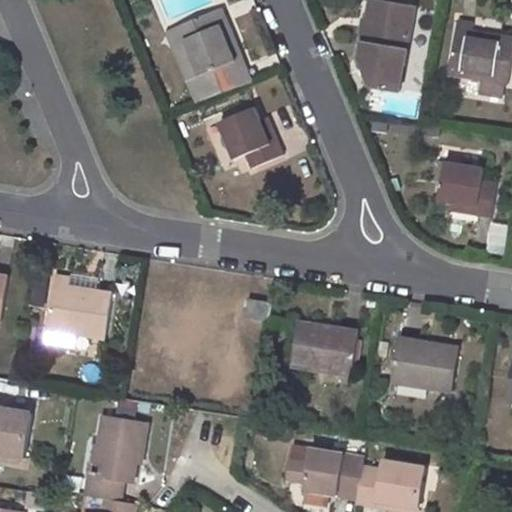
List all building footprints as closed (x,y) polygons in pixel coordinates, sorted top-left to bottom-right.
[(366,26),(360,58),(373,87),(386,90),(391,63),(406,66),(417,6),(381,0),(374,0),(370,27),(366,26)] [(224,7),(191,20),(197,35),(185,40),(174,45),(189,82),(237,62),(230,43),(237,40),(224,7)] [(460,18),(450,74),(483,80),(504,84),(509,85),(510,74),(511,61),(511,38),(500,37),(500,39),(473,34),(475,22),(460,18)] [(191,20),(180,25),(185,40),(197,35),(191,20)] [(401,93),(406,66),(391,63),(386,90),(401,93)] [(483,80),(481,93),(502,97),(504,84),(483,80)] [(257,108),(219,123),(235,160),(248,154),(254,167),(285,154),(271,123),(265,125),(257,108)] [(498,182),(485,179),(487,167),(446,160),(439,200),(459,204),(458,212),(492,217),(498,182)] [(511,225),(493,224),(490,254),(510,255),(511,227),(511,225)] [(56,274),(47,329),(108,339),(114,294),(97,290),(97,294),(70,289),(73,276),(56,274)] [(0,321),(3,322),(10,276),(0,275),(0,321)] [(248,300),(246,317),(270,321),(273,303),(248,300)] [(299,323),(292,365),(354,374),(360,332),(299,323)] [(398,338),(392,380),(454,390),(460,348),(398,338)] [(0,455),(23,459),(29,460),(36,414),(0,408),(0,455)] [(99,464),(97,475),(94,475),(90,498),(107,500),(124,503),(127,482),(137,484),(142,455),(145,456),(151,426),(108,419),(103,448),(108,448),(106,461),(99,464)] [(99,464),(106,461),(108,448),(103,448),(99,447),(94,475),(97,475),(99,464)] [(361,467),(363,456),(310,448),(308,462),(289,459),(286,478),(305,481),(304,489),(329,493),(356,497),(361,467)] [(0,461),(22,465),(23,459),(0,455),(0,461)] [(375,505),(393,508),(394,503),(419,506),(424,468),(383,461),(383,470),(361,467),(356,497),(356,502),(375,505)] [(138,511),(139,506),(124,503),(107,500),(105,511),(138,511)] [(418,511),(419,506),(394,503),(393,508),(417,511),(418,511)]
